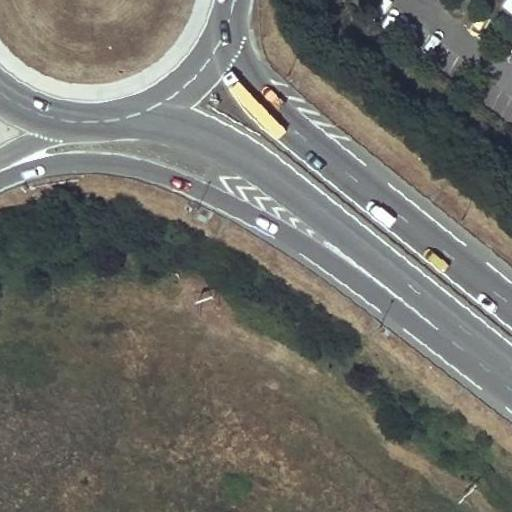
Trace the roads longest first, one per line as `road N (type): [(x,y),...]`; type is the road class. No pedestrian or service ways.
road 1 (primary): [(0,178),(93,161),(145,168),(347,271),(420,328),(486,347)]
road 2 (primary): [(130,115),(199,132),(247,158),(486,347)]
road 3 (primary): [(511,305),(260,99),(243,78),(225,24)]
road 4 (primary): [(130,115),(188,81),(225,24)]
